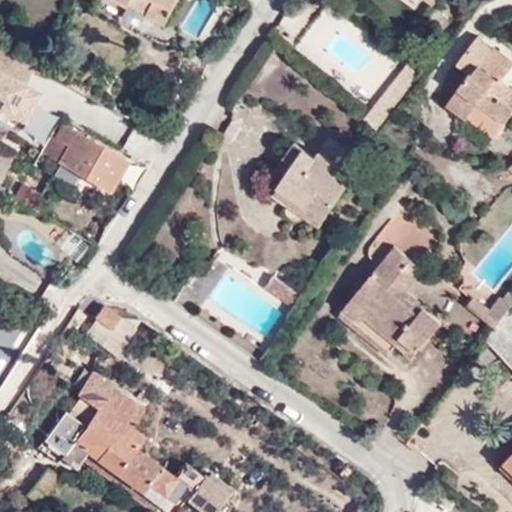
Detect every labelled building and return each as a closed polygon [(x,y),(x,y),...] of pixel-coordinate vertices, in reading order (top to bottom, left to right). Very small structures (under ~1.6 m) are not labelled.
[(106,0),(126,11),(132,0),(140,0),(151,6),(146,16),(165,26),(179,0),(106,0)] [(426,0),(438,9),(444,0),(426,0)] [(489,108),(511,124),(511,85),(510,84),(491,70),(505,52),(488,38),(462,72),(474,82),(455,108),(477,123),(489,108)] [(23,84),(33,66),(0,48),(0,118),(4,120),(9,112),(23,119),(35,98),(20,90),(23,84)] [(491,70),(510,84),(511,80),(511,57),(505,52),(491,70)] [(376,130),(419,77),(406,66),(363,120),(376,130)] [(23,84),(20,90),(35,98),(38,91),(23,84)] [(511,124),(489,108),(477,123),(501,140),(511,127),(511,124)] [(122,159),(58,121),(49,134),(62,143),(54,159),(104,189),(122,159)] [(291,203),(319,223),(349,182),(330,168),(339,154),(325,144),(312,163),(290,148),(279,163),(289,169),(280,181),(268,199),(285,211),(291,203)] [(0,149),(0,186),(14,158),(0,149)] [(280,181),(289,169),(279,163),(271,174),(280,181)] [(34,206),(38,189),(18,185),(15,201),(34,206)] [(291,203),(285,211),(314,231),(319,223),(291,203)] [(416,361),(447,326),(430,311),(423,318),(395,295),(418,267),(400,252),(347,315),(396,358),(404,351),(416,361)] [(413,296),(430,276),(418,267),(395,295),(423,318),(430,311),(413,296)] [(306,296),(279,278),(270,291),(297,309),(306,296)] [(511,299),(498,315),(482,302),(474,311),(501,334),(511,320),(511,299)] [(113,324),(119,312),(104,303),(97,314),(113,324)] [(511,320),(501,334),(488,351),(511,373),(511,320)] [(133,423),(144,404),(91,372),(77,395),(99,408),(91,422),(69,408),(51,440),(72,452),(70,456),(89,467),(97,454),(149,485),(148,486),(175,502),(190,478),(195,481),(192,486),(218,501),(232,477),(189,452),(180,467),(139,443),(146,431),(133,423)] [(46,506),(67,478),(43,461),(22,487),(46,506)]
